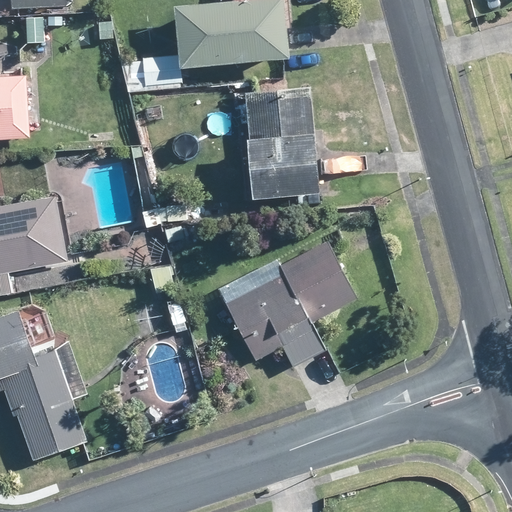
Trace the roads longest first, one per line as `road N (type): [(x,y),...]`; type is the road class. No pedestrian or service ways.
road 1 (residential): [(89,511),(504,382)]
road 2 (residential): [(504,382),(404,0)]
